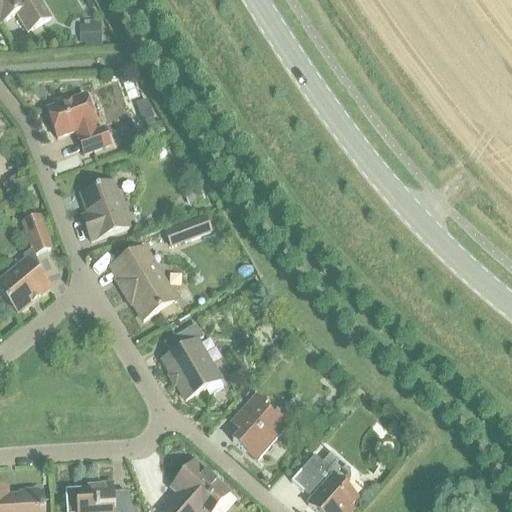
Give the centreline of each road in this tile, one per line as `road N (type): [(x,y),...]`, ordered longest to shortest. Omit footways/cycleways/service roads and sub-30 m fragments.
road 1 (secondary): [(511,306),(455,259),(349,141),(251,0)]
road 2 (residential): [(89,288),(27,129),(0,90)]
road 3 (residential): [(160,410),(159,428),(136,449),(0,458)]
road 4 (residential): [(278,511),(160,410)]
road 5 (residential): [(160,410),(89,288)]
